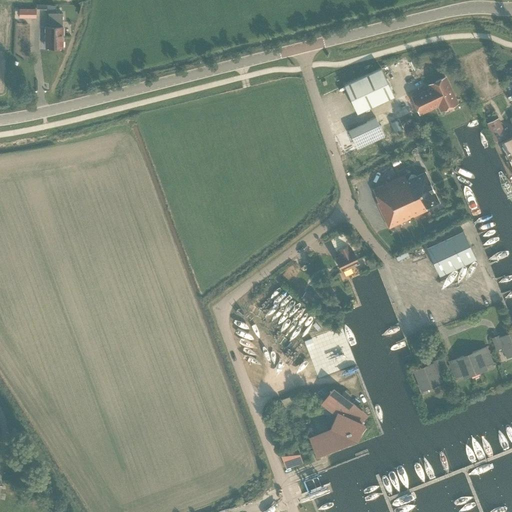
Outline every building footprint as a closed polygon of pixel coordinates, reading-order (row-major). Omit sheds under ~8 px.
[(36,9),(19,9),(19,17),(36,18),(36,9)] [(46,48),(63,48),(63,27),(63,14),(49,14),(48,27),(46,27),(46,48)] [(357,113),(394,97),(381,69),(344,86),(357,113)] [(446,106),(456,101),(445,78),(435,83),(437,87),(412,98),(420,114),(444,102),(446,106)] [(376,118),(348,131),(357,149),(384,136),(376,118)] [(506,137),(498,118),(486,123),(495,142),(506,137)] [(511,137),(501,143),(507,155),(505,156),(507,160),(509,159),(511,165),(511,137)] [(426,209),(439,203),(425,172),(416,177),(415,175),(411,175),(409,178),(409,179),(407,181),(405,175),(373,190),(378,202),(377,203),(389,228),(427,211),(426,209)] [(471,223),(466,225),(475,252),(481,250),(471,223)] [(463,231),(427,248),(439,275),(476,258),(463,231)] [(341,257),(336,259),(342,272),(359,264),(353,251),(352,252),(349,245),(338,250),(341,257)] [(295,269),(308,265),(304,254),(291,258),(295,269)] [(371,258),(366,261),(370,270),(376,267),(371,258)] [(481,272),(487,292),(496,289),(489,269),(481,272)] [(313,298),(305,292),(300,298),(308,305),(313,298)] [(503,347),(507,358),(511,355),(511,332),(499,338),(498,336),(492,338),(496,350),(503,347)] [(449,362),(455,378),(462,375),(463,378),(487,369),(486,366),(492,363),(486,347),(449,362)] [(421,391),(441,383),(437,373),(444,370),(439,359),(433,361),(433,364),(414,371),(421,391)] [(332,392),(330,391),(324,404),(336,414),(333,429),(312,438),(314,450),(319,450),(324,449),(329,448),(332,447),(334,447),(337,446),(342,444),(346,441),(351,439),(353,437),(354,438),(363,425),(358,422),(364,416),(365,417),(364,415),(362,412),(360,410),(358,408),(355,406),(353,404),(351,403),(348,401),(346,399),(344,398),(339,395),(337,394),(335,393),(332,392)] [(284,468),(304,465),(301,452),(282,455),(284,468)]
